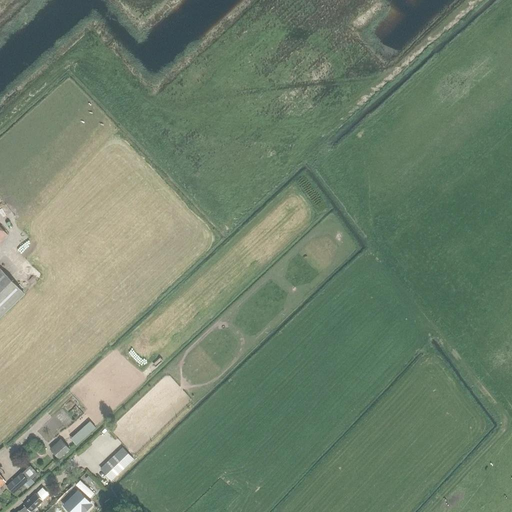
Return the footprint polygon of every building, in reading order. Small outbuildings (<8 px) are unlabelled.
[(0,316),(23,294),(0,269),(0,316)] [(89,420),(71,436),(77,443),(95,427),(89,420)] [(60,439),(49,449),(59,459),(69,449),(60,439)] [(118,452),(101,469),(112,480),(129,464),(118,452)] [(20,472),(6,486),(14,494),(20,489),(23,492),(34,481),(31,478),(36,473),(30,466),(22,474),(20,472)] [(93,493),(79,480),(75,485),(89,498),(93,493)] [(78,492),(64,506),(69,511),(80,511),(84,509),(86,510),(91,505),(78,492)] [(32,511),(43,502),(36,493),(24,505),(25,506),(19,511),(18,511),(32,511)]
